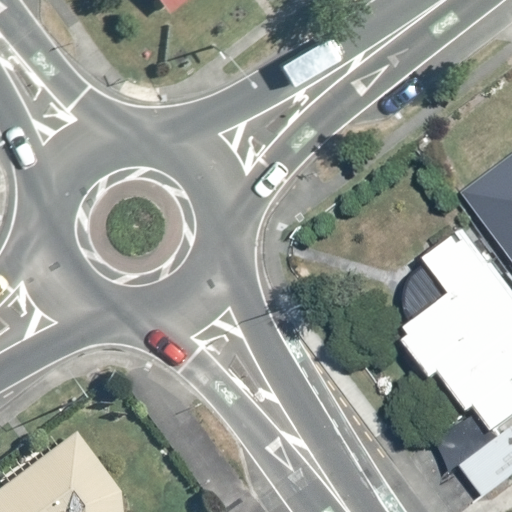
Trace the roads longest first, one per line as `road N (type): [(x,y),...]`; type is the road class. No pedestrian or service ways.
road 1 (secondary): [(211,177),(441,0)]
road 2 (secondary): [(192,297),(351,511)]
road 3 (secondary): [(81,155),(136,137),(165,142),(211,177)]
road 4 (secondary): [(66,285),(45,231),(61,176),(81,155)]
road 5 (secondary): [(192,297),(154,315),(122,316),(66,285)]
road 6 (secondary): [(0,50),(81,155)]
road 7 (secondary): [(211,177),(226,232),(220,260),(192,297)]
